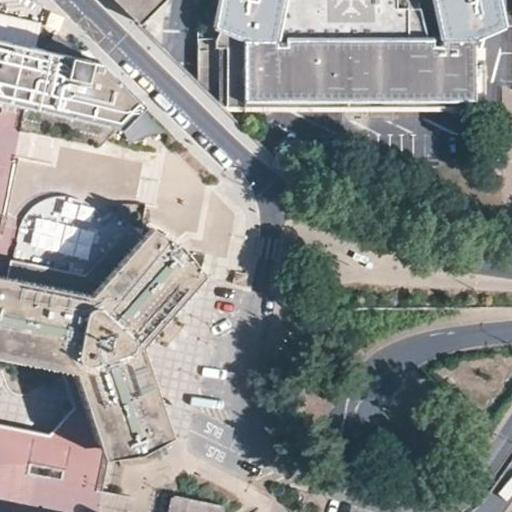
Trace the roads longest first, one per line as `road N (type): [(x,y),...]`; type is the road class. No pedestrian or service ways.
road 1 (residential): [(279,192),(247,384),(254,435),(285,467),(415,511)]
road 2 (tertiary): [(330,511),(371,380),(397,357),(430,345),(511,332)]
road 3 (tertiary): [(82,0),(279,192)]
road 4 (tertiary): [(279,192),(465,261),(511,264)]
road 5 (residential): [(431,511),(463,504),(511,431)]
